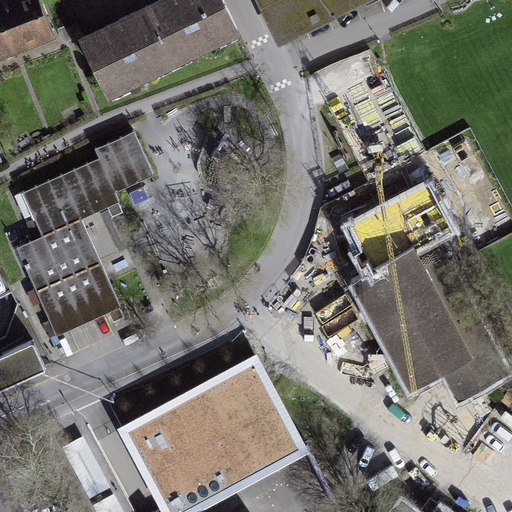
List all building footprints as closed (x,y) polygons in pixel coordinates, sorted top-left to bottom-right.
[(0,0),(0,52),(55,32),(42,0),(0,0)] [(108,91),(235,31),(219,0),(152,0),(80,34),(108,91)] [(265,0),(283,36),(358,0),(265,0)] [(115,185),(153,168),(134,125),(97,142),(101,151),(23,186),(42,229),(16,241),(56,330),(121,301),(81,212),(119,195),(115,185)] [(419,248),(357,279),(366,296),(412,383),(444,366),(460,397),(509,372),(493,341),(473,351),(419,248)] [(0,384),(46,363),(33,336),(0,352),(0,384)] [(256,355),(118,430),(162,511),(200,511),(309,453),(256,355)] [(452,511),(446,507),(442,511),(420,511),(403,500),(394,511),(452,511)]
